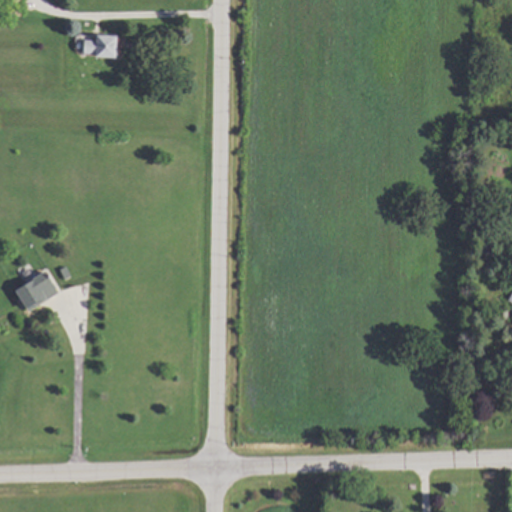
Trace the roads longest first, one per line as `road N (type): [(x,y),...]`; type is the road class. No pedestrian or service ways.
road 1 (tertiary): [(511,460),(0,477)]
road 2 (residential): [(212,511),(220,0)]
